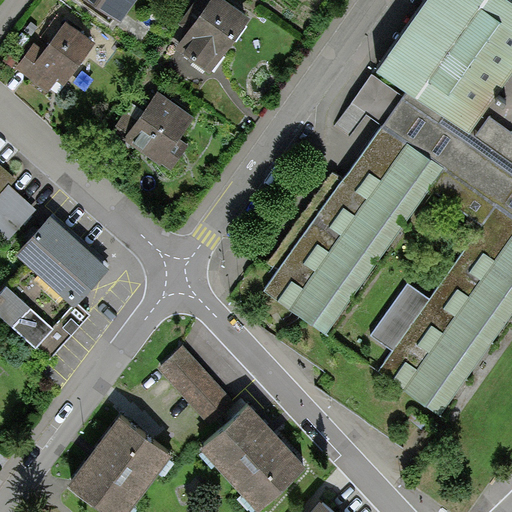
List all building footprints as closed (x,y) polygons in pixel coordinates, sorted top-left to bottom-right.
[(137,0),(90,0),(121,23),(137,0)] [(251,19),(225,0),(195,0),(178,24),(188,31),(175,49),(210,74),(218,63),(251,19)] [(511,74),(511,3),(507,0),(429,0),(375,76),(373,74),(352,103),(360,109),(383,126),(345,179),(333,171),(269,262),(259,255),(230,295),(276,328),(290,309),(326,335),(431,189),(482,226),(430,299),(409,283),(371,335),(393,350),(377,372),(441,417),(511,317),(511,132),(490,117),(480,131),(475,127),(511,74)] [(33,44),(15,68),(48,92),(54,85),(56,81),(63,87),(95,44),(65,22),(44,51),(33,44)] [(195,118),(158,91),(144,111),(127,135),(124,140),(161,166),(162,164),(171,170),(188,145),(180,139),(195,118)] [(127,135),(144,111),(132,102),(115,127),(127,135)] [(16,180),(0,164),(0,194),(10,184),(11,186),(16,180)] [(11,186),(10,184),(0,194),(0,234),(8,242),(37,210),(11,186)] [(109,270),(50,217),(35,234),(16,255),(27,264),(0,293),(0,317),(35,348),(37,347),(51,359),(90,316),(78,305),(109,270)] [(218,432),(243,410),(182,345),(158,367),(218,432)] [(271,428),(249,405),(243,410),(218,432),(201,448),(259,511),(307,468),(271,428)] [(129,511),(171,456),(118,418),(93,451),(68,486),(103,511),(129,511)] [(333,511),(321,501),(311,511),(333,511)]
